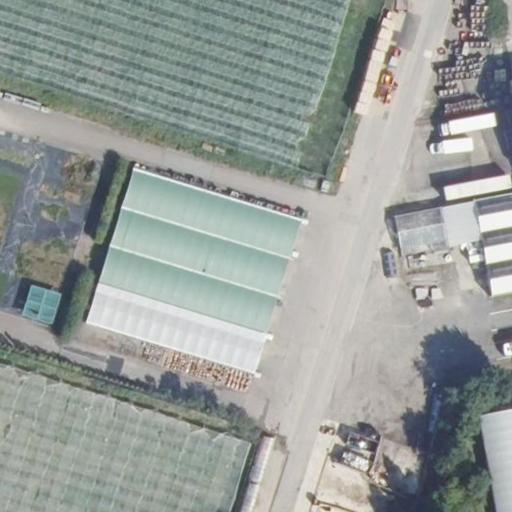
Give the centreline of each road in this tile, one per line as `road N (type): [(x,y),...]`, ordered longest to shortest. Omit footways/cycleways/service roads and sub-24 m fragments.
road 1 (unknown): [(0,113),(373,236)]
road 2 (unknown): [(311,432),(0,331)]
